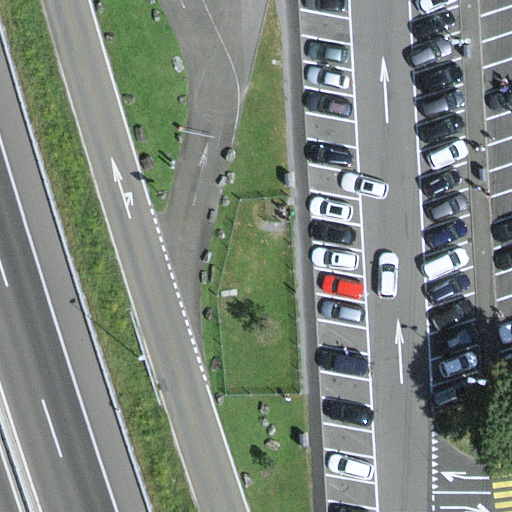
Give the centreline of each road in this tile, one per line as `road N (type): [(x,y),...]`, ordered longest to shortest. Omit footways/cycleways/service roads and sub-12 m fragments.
road 1 (motorway): [(228,511),(67,0)]
road 2 (motorway): [(81,511),(0,257)]
